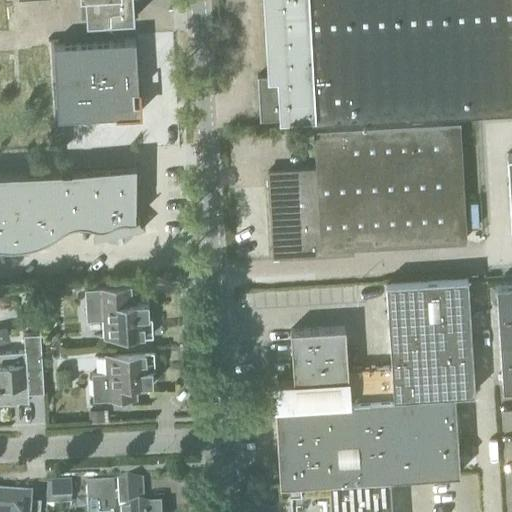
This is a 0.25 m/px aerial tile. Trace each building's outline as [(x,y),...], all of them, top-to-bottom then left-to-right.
[(84,0),(85,15),(133,12),(132,0),(84,0)] [(511,0),(290,0),(297,88),(511,76),(511,0)] [(134,39),(54,43),(58,116),(138,112),(137,103),(133,103),(132,89),(136,89),(134,39)] [(273,256),(323,253),(323,247),(465,239),(458,122),(315,130),(317,168),(268,171),(273,256)] [(511,152),(501,153),(506,233),(511,232),(511,152)] [(142,226),(133,217),(132,214),(130,165),(0,171),(0,243),(12,245),(14,245),(37,239),(61,225),(65,223),(66,223),(72,222),(76,221),(81,221),(83,221),(84,222),(87,222),(90,223),(91,224),(94,224),(90,239),(105,235),(105,240),(117,241),(116,239),(118,238),(119,240),(129,234),(126,230),(142,226)] [(348,369),(346,327),(290,331),(294,384),(277,385),(277,394),(271,395),(272,408),(275,408),(279,483),(459,473),(454,393),(474,392),(467,277),(387,282),(392,366),(348,369)] [(511,282),(496,283),(502,386),(511,385),(511,282)] [(96,288),(85,288),(87,320),(97,320),(103,319),(104,337),(154,335),(153,317),(151,317),(151,302),(131,303),(130,286),(96,288)] [(362,292),(337,293),(337,304),(363,303),(362,292)] [(0,346),(0,399),(28,397),(28,393),(44,392),(40,334),(24,335),(25,344),(0,346)] [(93,394),(136,391),(136,379),(142,377),(153,376),(151,344),(107,348),(108,365),(91,366),(93,394)] [(300,483),(279,484),(280,488),(300,486),(301,493),(290,493),(291,511),(391,511),(389,477),(300,483)] [(142,479),(86,483),(87,511),(161,511),(161,505),(150,506),(144,505),(142,479)] [(70,486),(52,486),(52,498),(70,498),(70,486)] [(0,495),(0,511),(40,511),(41,503),(29,502),(28,507),(15,507),(15,501),(15,496),(0,495)] [(86,500),(78,501),(79,509),(87,509),(86,500)]
